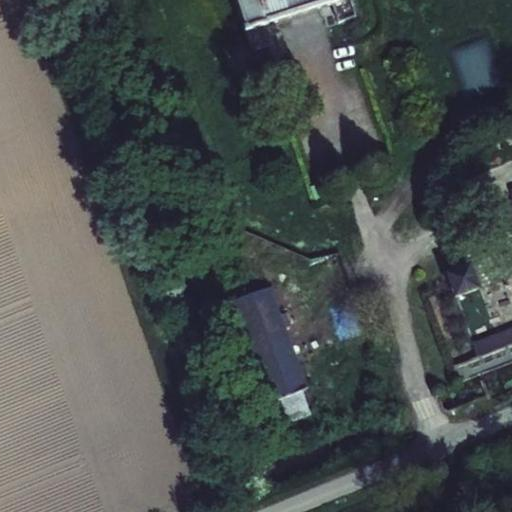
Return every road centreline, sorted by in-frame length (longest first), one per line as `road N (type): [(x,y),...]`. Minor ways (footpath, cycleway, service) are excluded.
road 1 (unknown): [(444,443),(314,48)]
road 2 (unclassified): [(277,511),(511,415)]
